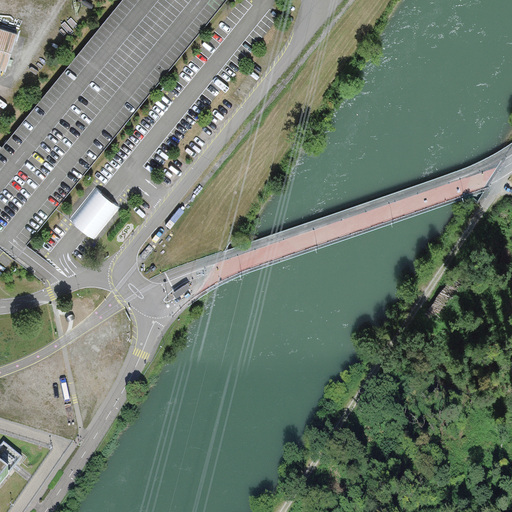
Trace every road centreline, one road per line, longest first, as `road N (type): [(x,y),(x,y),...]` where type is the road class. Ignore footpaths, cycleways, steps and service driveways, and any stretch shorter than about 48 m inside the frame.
road 1 (track): [(511,163),(284,511)]
road 2 (unclassified): [(153,302),(511,163)]
road 3 (unclassified): [(331,0),(125,255),(120,274)]
road 4 (unclassified): [(153,302),(132,374),(44,511)]
road 5 (unclassified): [(120,274),(0,306)]
